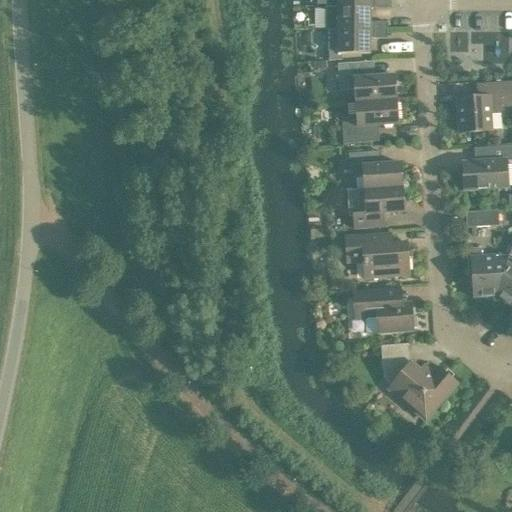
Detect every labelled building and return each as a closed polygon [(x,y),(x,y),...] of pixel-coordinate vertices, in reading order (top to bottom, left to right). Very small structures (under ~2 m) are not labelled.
[(326,30),(329,30),(338,31),(370,31),(375,31),(375,23),(370,23),(370,8),(326,8),(326,30)] [(375,23),(375,31),(387,31),(387,23),(375,23)] [(375,39),(375,31),(370,31),(338,31),(329,30),(328,61),(342,61),(342,54),(370,55),(370,39),(375,39)] [(387,31),(375,31),(375,39),(387,39),(387,31)] [(458,32),(456,64),(504,67),(505,48),(489,47),(490,34),(458,32)] [(354,90),(356,103),(396,101),(394,76),(367,78),(366,62),(338,64),(340,91),(354,90)] [(490,132),(489,113),(503,112),(503,107),(511,106),(511,82),(477,85),(478,98),(458,99),(460,134),(490,132)] [(370,127),(398,125),(396,101),(356,103),(356,117),(342,118),(343,144),(371,142),(370,127)] [(511,146),(485,148),(486,162),(462,163),(464,191),(508,188),(506,162),(511,161),(511,146)] [(364,191),(402,188),(401,164),(374,166),(373,153),(349,154),(350,179),(363,178),(364,191)] [(377,215),(404,213),(402,188),(364,191),(351,192),(354,229),(378,228),(377,215)] [(467,228),(499,226),(498,211),(466,213),(467,228)] [(365,279),(409,276),(406,244),(391,245),(390,235),(346,238),(348,263),(364,262),(365,279)] [(497,297),(511,247),(510,247),(506,263),(495,264),(495,256),(482,257),(481,249),(467,250),(467,259),(471,259),(474,298),(497,297)] [(497,297),(511,307),(511,257),(509,256),(511,248),(511,247),(497,297)] [(417,317),(412,318),(411,304),(401,304),(400,293),(387,294),(386,294),(353,296),(355,320),(365,319),(366,334),(378,333),(378,334),(413,332),(413,329),(417,329),(417,317)] [(425,420),(456,384),(439,369),(433,376),(423,368),(419,372),(410,364),(410,365),(409,364),(407,344),(381,346),(383,379),(392,386),(389,389),(425,420)]
